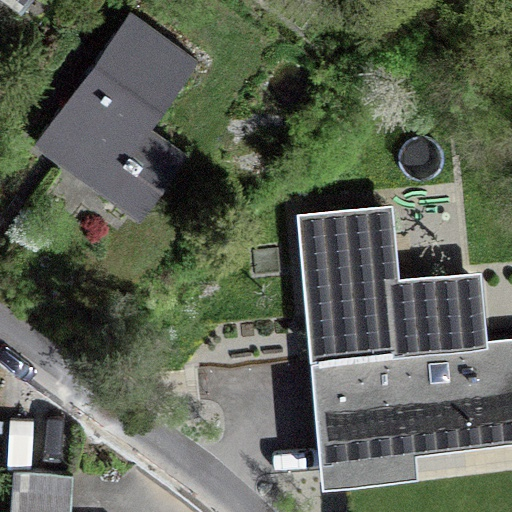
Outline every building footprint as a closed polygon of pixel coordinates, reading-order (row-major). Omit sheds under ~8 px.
[(9,0),(22,9),(28,0),(9,0)] [(151,122),(199,54),(130,5),(34,141),(62,161),(57,167),(100,198),(105,191),(142,217),(190,149),(151,122)] [(0,174),(11,160),(0,152),(0,174)] [(482,264),(400,271),(394,198),(297,207),(321,478),(420,469),(418,447),(511,438),(511,332),(488,335),(482,264)] [(71,511),(74,468),(66,467),(69,420),(42,419),(39,466),(13,464),(9,511),(71,511)]
